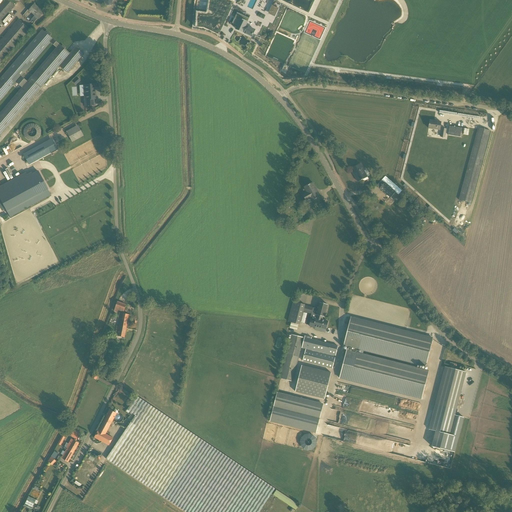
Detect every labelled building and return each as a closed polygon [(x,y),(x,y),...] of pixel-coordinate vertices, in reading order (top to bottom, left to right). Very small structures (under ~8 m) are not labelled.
[(0,23),(15,6),(7,0),(3,0),(0,4),(0,23)] [(276,17),(280,3),(273,0),(269,14),(276,17)] [(39,19),(44,13),(34,4),(29,10),(35,15),(31,20),(34,23),(38,18),(39,19)] [(238,26),(236,29),(252,37),(255,30),(245,26),(249,18),(237,13),(232,23),(238,26)] [(0,41),(0,64),(30,29),(19,20),(0,41)] [(0,135),(59,67),(67,74),(84,54),(76,47),(70,54),(61,46),(42,30),(0,79),(0,135)] [(255,36),(253,40),(262,44),(261,44),(263,40),(264,40),(261,38),(260,38),(255,36)] [(96,99),(95,84),(86,85),(87,96),(84,96),(85,106),(85,105),(87,105),(87,106),(95,105),(94,99),(96,99)] [(440,130),(441,122),(430,120),(428,128),(440,130)] [(25,140),(40,140),(40,124),(25,125),(25,140)] [(450,126),(448,135),(460,137),(462,128),(450,126)] [(77,133),(74,127),(66,132),(67,132),(72,142),(84,136),(81,131),(77,133)] [(471,203),(490,131),(478,128),(464,179),(463,186),(459,200),(471,203)] [(46,143),(24,155),(29,165),(51,154),(46,143)] [(362,172),(365,171),(361,164),(353,168),(356,173),(354,174),(358,182),(366,178),(362,172)] [(0,198),(10,217),(30,206),(51,195),(38,171),(0,192),(0,191),(0,198)] [(390,198),(395,193),(398,189),(387,179),(385,182),(380,188),(390,198)] [(310,198),(312,201),(320,196),(316,188),(315,189),(312,183),(313,183),(304,187),(307,193),(303,195),(306,201),(310,198)] [(115,308),(118,310),(123,312),(126,305),(117,302),(115,308)] [(305,305),(293,302),(288,322),(300,325),(303,312),(311,314),(312,314),(313,308),(305,306),(305,305)] [(319,303),(316,315),(317,315),(323,317),(324,317),(325,317),(324,317),(328,305),(319,303)] [(120,318),(118,326),(117,326),(115,335),(124,337),(126,330),(127,330),(126,329),(129,315),(119,313),(119,314),(118,318),(120,318)] [(308,325),(308,327),(316,329),(316,327),(322,328),(321,332),(325,333),(326,329),(328,321),(322,320),(323,317),(317,315),(316,315),(312,314),(311,314),(310,317),(308,325)] [(350,318),(343,346),(348,347),(347,351),(346,350),(339,378),(422,399),(425,387),(427,371),(356,353),(357,349),(426,366),(433,339),(350,318)] [(304,338),(292,335),(280,379),(292,382),(299,357),(304,338)] [(332,369),(335,356),(338,346),(304,338),(302,348),(315,351),(315,352),(305,350),(303,361),(332,369)] [(302,365),(295,392),(325,399),(331,373),(302,365)] [(445,367),(434,410),(455,415),(466,372),(445,367)] [(316,432),(323,405),(277,393),(270,421),(316,432)] [(383,405),(383,401),(354,395),(354,394),(349,393),(348,397),(358,399),(358,401),(394,408),(395,405),(385,403),(385,405),(383,405)] [(259,511),(275,489),(136,396),(127,410),(135,415),(106,459),(185,511),(259,511)] [(119,415),(116,414),(110,410),(99,430),(98,430),(94,438),(109,445),(113,438),(106,434),(114,418),(117,420),(118,420),(120,419),(120,418),(120,416),(119,415)] [(70,428),(67,433),(77,439),(80,433),(70,428)] [(64,448),(66,450),(62,458),(68,462),(79,443),(71,439),(69,444),(66,443),(64,448)] [(273,495),(296,510),(299,505),(277,490),(273,495)] [(35,503),(36,504),(38,500),(28,496),(24,505),(32,509),(35,503)]
